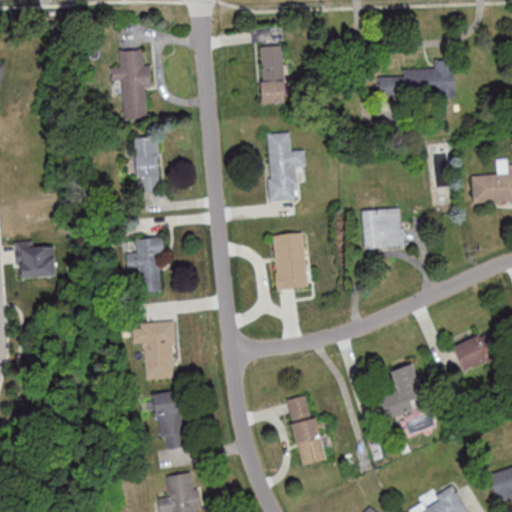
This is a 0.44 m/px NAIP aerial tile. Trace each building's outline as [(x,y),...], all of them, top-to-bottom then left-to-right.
[(284,102),(282,44),(260,45),(262,103),(284,102)] [(120,50),(121,66),(111,67),(112,79),(122,79),(125,119),(147,117),(146,86),(152,86),(150,64),(144,65),(143,49),(120,50)] [(455,60),(435,60),(435,68),(403,68),(404,76),(382,76),(383,97),(455,96),(455,60)] [(270,199),(297,199),(296,167),(306,166),(305,149),(291,150),(291,131),(267,132),(270,199)] [(158,136),(136,137),(137,191),(160,190),(158,136)] [(511,199),(511,165),(511,158),(496,158),(497,173),(472,174),(473,201),(511,199)] [(362,209),(364,248),(405,246),(403,207),(362,209)] [(304,232),(273,233),(276,289),(307,287),(304,232)] [(162,237),(136,237),(136,251),(127,252),(127,270),(140,270),(141,291),(164,291),(162,237)] [(57,275),(55,245),(34,247),(33,240),(15,241),(18,278),(57,275)] [(147,378),(178,376),(175,320),(133,322),(134,344),(145,343),(147,378)] [(454,345),(464,370),(493,358),(482,333),(454,345)] [(385,417),(426,405),(414,364),(392,370),(398,391),(379,397),(385,417)] [(180,389),(155,392),(163,449),(187,446),(180,389)] [(301,464),(325,459),(311,393),(287,399),(301,464)] [(511,497),(511,465),(488,474),(498,502),(511,497)] [(158,497),(159,511),(170,511),(172,511),(199,511),(193,471),(166,475),(170,495),(158,497)] [(410,511),(467,511),(468,511),(454,485),(409,509),(410,511)]
